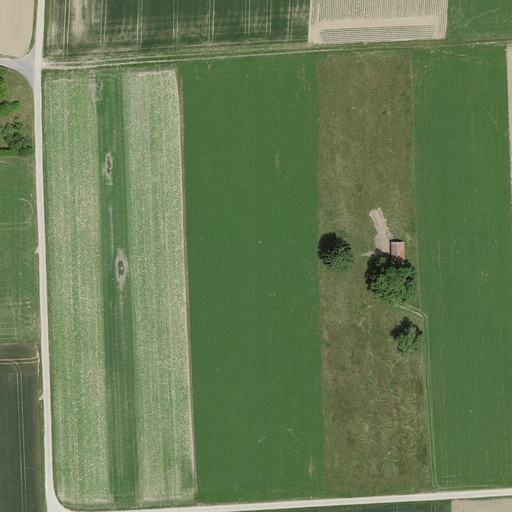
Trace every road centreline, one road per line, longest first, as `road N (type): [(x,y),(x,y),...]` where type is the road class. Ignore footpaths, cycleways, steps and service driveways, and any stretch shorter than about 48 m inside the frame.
road 1 (track): [(51,511),(38,66),(43,0)]
road 2 (track): [(511,42),(38,66)]
road 3 (track): [(511,492),(141,511)]
